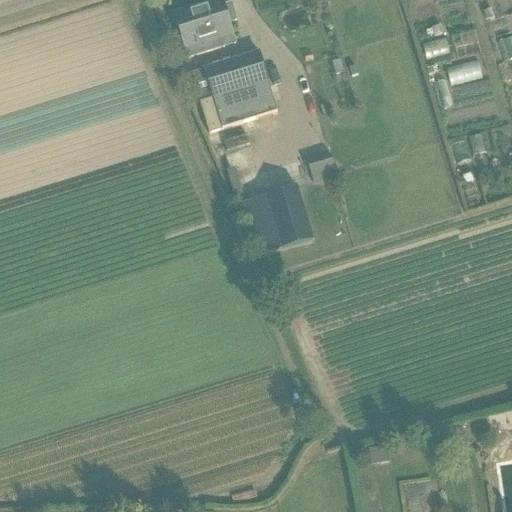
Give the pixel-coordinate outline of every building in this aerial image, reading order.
[(188,62),(206,57),(220,52),(218,42),(232,38),(228,25),(236,23),(231,7),(223,9),(221,1),(194,10),(174,16),(188,62)] [(441,26),(432,29),(435,38),(444,35),(441,26)] [(458,40),(465,61),(487,53),(479,32),(458,40)] [(203,72),(190,77),(199,105),(209,137),(222,132),(278,115),(274,103),(259,55),(230,64),(213,69),(203,72)] [(340,62),(331,64),(335,76),(343,73),(340,62)] [(495,140),(476,146),(482,163),(500,157),(495,140)] [(467,172),(479,167),(472,145),(459,150),(467,172)] [(236,157),(241,188),(268,183),(262,152),(236,157)] [(330,157),(307,164),(313,185),(337,178),(330,157)] [(265,198),(281,252),(313,242),(297,188),(265,198)] [(387,450),(369,453),(371,465),(388,462),(387,450)]
